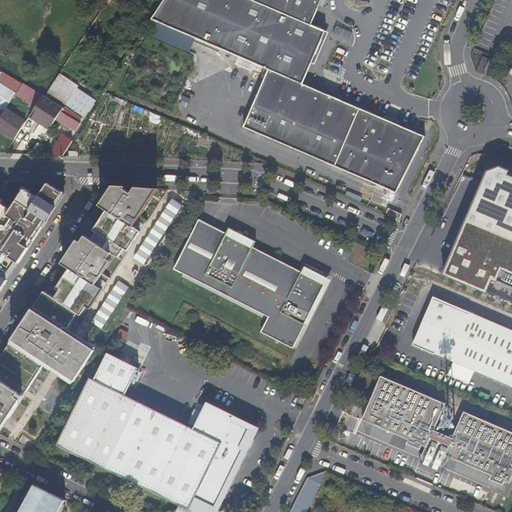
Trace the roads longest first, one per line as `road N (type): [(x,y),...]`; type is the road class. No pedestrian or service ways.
road 1 (residential): [(98,169),(251,175),(409,240)]
road 2 (residential): [(409,240),(305,446)]
road 3 (unknown): [(323,410),(140,327)]
road 4 (residential): [(0,324),(98,169)]
road 5 (residential): [(458,511),(305,446)]
road 6 (unknown): [(358,340),(511,404)]
road 7 (residential): [(0,452),(117,511)]
